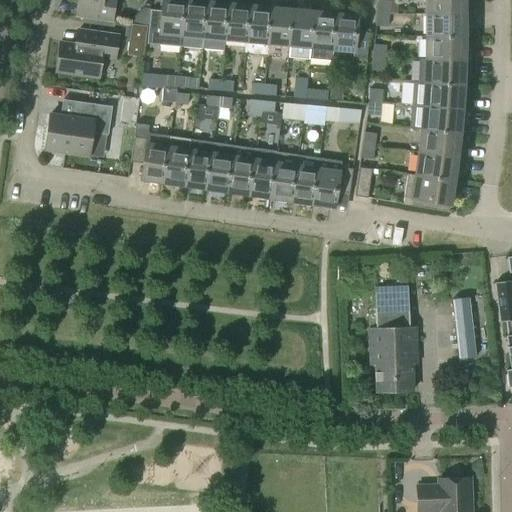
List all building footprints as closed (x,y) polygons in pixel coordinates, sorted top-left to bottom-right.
[(77,0),(76,16),(111,21),(114,0),(77,0)] [(180,46),(181,35),(184,1),(172,0),(160,0),(161,0),(162,0),(161,11),(150,10),(146,44),(152,44),(180,46)] [(377,0),(376,13),(388,14),(389,1),(380,0),(377,0)] [(463,0),(426,0),(426,12),(427,12),(427,14),(464,13),(463,0)] [(180,46),(201,48),(202,37),(203,37),(206,3),(184,1),(181,35),(180,46)] [(206,3),(203,37),(224,39),(227,5),(206,3)] [(227,5),(224,39),(246,41),(249,7),(227,5)] [(270,9),(249,7),(246,41),(267,43),(270,9)] [(292,11),(270,9),(267,43),(288,45),(289,45),(292,11)] [(289,45),(288,45),(287,58),(309,60),(313,13),(292,11),(289,45)] [(313,13),(309,60),(331,61),(332,49),(335,15),(313,13)] [(388,14),(376,13),(375,26),(387,27),(388,14)] [(464,13),(427,14),(427,16),(427,35),(427,37),(464,37),(464,13)] [(358,17),(335,15),(332,49),(354,51),(353,57),(366,58),(368,33),(356,32),(357,18),(358,18),(358,17)] [(142,43),(144,29),(129,27),(127,41),(142,43)] [(76,29),(74,44),(60,42),(57,57),(58,57),(56,73),(97,79),(100,58),(114,60),(117,35),(76,29)] [(464,37),(427,37),(427,39),(426,39),(426,58),(426,60),(464,61),(464,37)] [(373,44),(372,57),(384,58),(385,45),(373,44)] [(384,58),(372,57),(371,70),(383,71),(384,58)] [(418,60),(417,82),(425,83),(463,85),(464,61),(426,60),(418,60)] [(142,87),(162,89),(163,89),(164,86),(165,76),(143,74),(142,87)] [(176,87),(177,77),(165,76),(164,86),(176,87)] [(199,79),(177,77),(176,87),(189,88),(189,89),(198,90),(199,79)] [(219,91),(220,81),(208,80),(207,90),(219,91)] [(233,82),(220,81),(219,91),(232,92),(233,82)] [(412,82),(411,105),(461,109),(463,85),(425,83),(417,82),(412,82)] [(262,95),(263,85),(251,84),(250,93),(262,95)] [(276,86),(263,85),(262,95),(275,96),(276,86)] [(329,100),(342,101),(343,87),(330,86),(329,100)] [(305,99),(306,89),(294,88),(293,97),(305,99)] [(369,88),(368,101),(380,103),(381,90),(369,88)] [(174,105),(175,103),(176,93),(176,90),(163,89),(162,89),(160,103),(162,103),(162,106),(168,107),(168,104),(174,105)] [(306,89),(305,99),(318,100),(319,90),(306,89)] [(187,104),(188,94),(176,93),(175,103),(187,104)] [(218,107),(219,97),(206,96),(205,106),(218,107)] [(231,98),(219,97),(218,107),(230,108),(231,98)] [(261,111),(262,101),(249,100),(248,109),(261,111)] [(63,152),(88,156),(91,132),(107,135),(111,107),(73,101),(71,117),(49,114),(44,150),(49,150),(52,154),(60,155),(63,152)] [(274,102),(262,101),(261,111),(273,112),(274,102)] [(380,103),(368,101),(367,115),(379,116),(380,103)] [(304,115),(305,105),(283,103),(281,119),(291,120),(291,115),(304,116),(304,115)] [(304,115),(304,116),(316,117),(315,122),(324,123),(325,108),(305,105),(304,115)] [(408,129),(422,130),(422,129),(459,133),(461,109),(411,105),(408,129)] [(134,130),(133,137),(130,162),(142,164),(140,177),(139,177),(139,178),(162,181),(169,137),(147,134),(149,126),(136,124),(135,124),(134,130)] [(422,129),(422,130),(422,131),(421,131),(419,150),(419,152),(456,157),(459,133),(422,129)] [(364,132),(362,145),(374,147),(376,134),(364,132)] [(258,135),(257,146),(277,149),(278,138),(258,135)] [(190,140),(169,137),(162,181),(184,185),(190,140)] [(190,140),(184,185),(205,188),(212,143),(190,140)] [(233,146),(212,143),(205,188),(226,191),(233,146)] [(374,147),(362,145),(360,158),(372,160),(374,147)] [(233,146),(226,191),(248,194),(254,150),(233,146)] [(276,153),(254,150),(248,194),(269,197),(276,153)] [(456,157),(419,152),(419,154),(416,173),(416,175),(453,181),(456,157)] [(276,153),(269,197),(291,200),(295,167),(297,156),(276,153)] [(318,170),(317,170),(312,203),(335,207),(336,206),(334,205),(336,192),(349,194),(352,169),(339,167),(340,162),(319,159),(318,170)] [(317,170),(295,167),(291,200),(312,203),(317,170)] [(359,168),(357,181),(355,196),(367,198),(371,170),(359,168)] [(416,175),(416,177),(408,175),(402,204),(435,210),(436,203),(450,205),(450,202),(450,203),(453,183),(453,181),(416,175)] [(429,283),(428,261),(414,262),(414,284),(429,283)] [(506,370),(508,388),(511,387),(511,280),(495,283),(500,322),(505,321),(507,336),(506,336),(508,347),(507,347),(508,355),(509,355),(511,370),(506,370)] [(374,366),(375,392),(412,391),(411,365),(416,365),(414,328),(408,328),(407,288),(374,289),(375,329),(368,330),(369,366),(374,366)] [(469,298),(452,300),(459,360),(476,358),(469,298)] [(440,511),(471,511),(470,477),(439,478),(439,486),(416,486),(417,511),(438,511),(440,511)]
